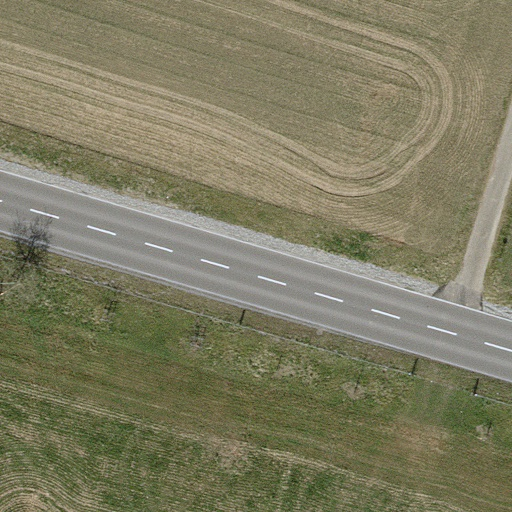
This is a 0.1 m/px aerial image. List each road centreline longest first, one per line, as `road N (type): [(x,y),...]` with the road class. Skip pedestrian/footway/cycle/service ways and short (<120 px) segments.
road 1 (tertiary): [(0,200),(511,350)]
road 2 (track): [(511,143),(451,332)]
